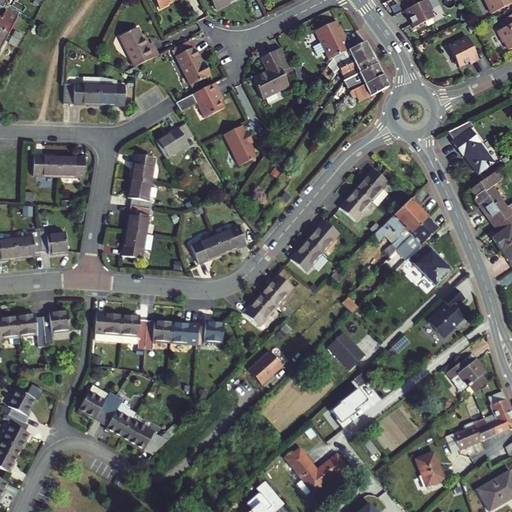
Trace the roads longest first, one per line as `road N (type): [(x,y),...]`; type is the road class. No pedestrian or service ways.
road 1 (residential): [(346,159),(256,263),(225,286),(87,279)]
road 2 (tertiary): [(436,172),(511,365)]
road 3 (residential): [(21,511),(50,455),(69,442),(130,470)]
road 4 (residential): [(87,279),(111,135)]
